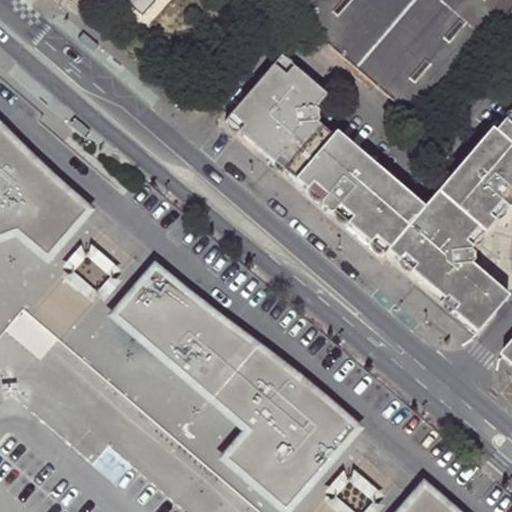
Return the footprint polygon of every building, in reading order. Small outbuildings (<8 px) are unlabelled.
[(511,0),(311,0),(298,16),(421,121),(511,12),(511,0)] [(289,57),(282,59),(274,68),(287,77),(294,68),(296,62),(289,57)] [(475,260),(471,251),(507,207),(511,208),(511,115),(497,133),(492,130),(425,208),(422,205),(420,206),(336,133),(334,136),(318,124),(320,122),(320,110),(318,108),(328,96),(294,68),(287,77),(274,68),(234,116),(246,126),(242,133),(325,204),(323,207),(332,215),(334,213),(384,256),(388,252),(420,279),(445,300),(442,305),(482,338),(511,303),(511,300),(471,266),(475,260)] [(229,122),(242,133),(246,126),(234,116),(229,122)] [(429,511),(0,142),(0,317),(13,303),(25,312),(256,511),(429,511)] [(0,341),(25,312),(13,303),(0,317),(0,341)] [(511,344),(503,356),(511,363),(511,344)] [(448,511),(425,490),(405,511),(448,511)]
